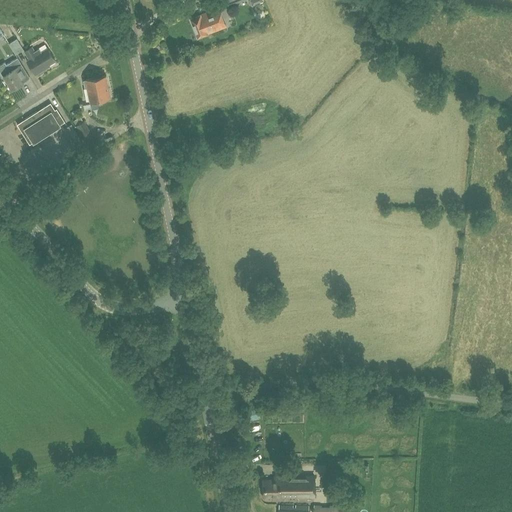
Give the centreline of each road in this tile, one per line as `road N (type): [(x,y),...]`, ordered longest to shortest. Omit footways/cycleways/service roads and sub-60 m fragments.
road 1 (secondary): [(186,303),(123,0)]
road 2 (unclassified): [(206,404),(302,382),(511,405)]
road 3 (tertiary): [(186,303),(104,304),(0,199)]
